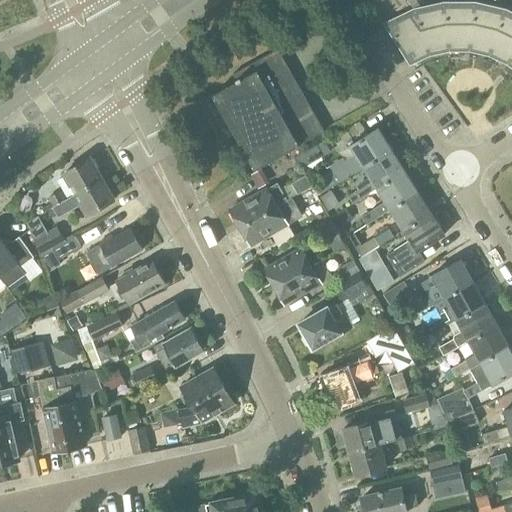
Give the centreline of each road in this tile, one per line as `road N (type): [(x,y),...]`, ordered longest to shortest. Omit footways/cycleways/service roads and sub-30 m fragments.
road 1 (residential): [(41,497),(294,442)]
road 2 (residential): [(294,442),(188,231)]
road 3 (residential): [(451,175),(338,0)]
road 4 (unclassified): [(188,231),(155,137),(111,51)]
road 5 (unclassified): [(85,72),(188,231)]
